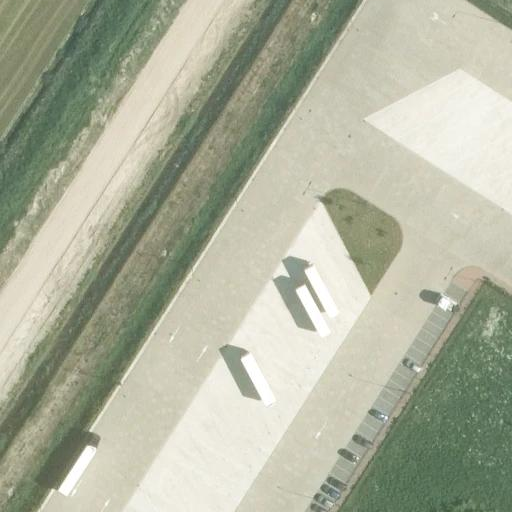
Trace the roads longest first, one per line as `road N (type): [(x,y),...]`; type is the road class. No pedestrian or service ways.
road 1 (unclassified): [(210,0),(0,327)]
road 2 (unknown): [(279,511),(462,219)]
road 3 (unknown): [(462,219),(315,130)]
road 4 (unknown): [(511,73),(397,0)]
